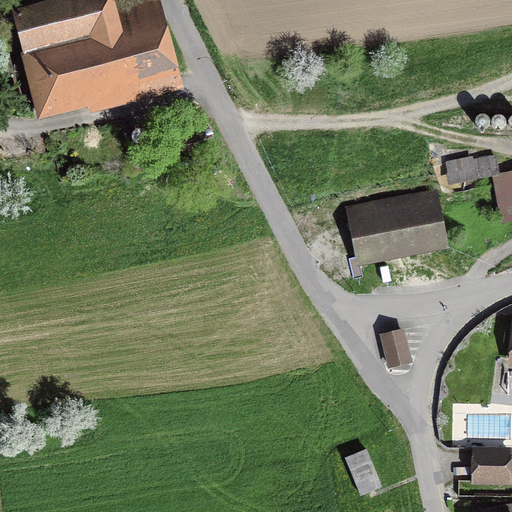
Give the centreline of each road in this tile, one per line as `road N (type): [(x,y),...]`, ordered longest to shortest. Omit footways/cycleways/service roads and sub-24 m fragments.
road 1 (residential): [(333,307),(167,0)]
road 2 (track): [(231,127),(386,119),(507,148)]
road 3 (residential): [(476,296),(333,307)]
road 4 (track): [(386,119),(511,80)]
road 5 (residential): [(411,397),(379,378),(333,307)]
road 6 (residential): [(476,296),(443,335),(411,397)]
